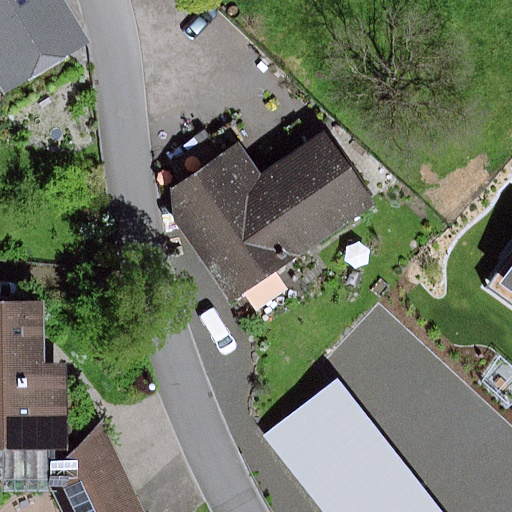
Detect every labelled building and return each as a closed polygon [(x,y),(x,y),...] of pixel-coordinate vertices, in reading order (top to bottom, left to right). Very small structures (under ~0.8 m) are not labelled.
[(49,0),(0,0),(0,93),(78,49),(49,0)] [(265,179),(235,152),(169,195),(239,303),(374,216),(325,141),(265,179)] [(511,261),(463,324),(511,362),(511,261)] [(37,304),(0,304),(0,452),(63,452),(62,362),(38,362),(37,304)] [(471,511),(359,374),(281,437),(342,511),(471,511)] [(64,485),(50,493),(58,511),(142,511),(101,424),(58,466),(64,485)]
